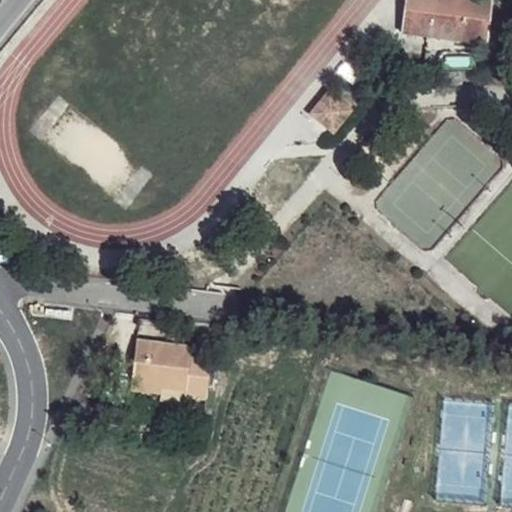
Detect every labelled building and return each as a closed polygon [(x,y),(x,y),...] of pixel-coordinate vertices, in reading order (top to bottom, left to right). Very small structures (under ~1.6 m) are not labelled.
[(487,42),(491,0),(406,0),(403,32),(487,42)] [(504,0),(501,0),(491,0),(487,42),(500,45),(504,0)] [(330,91),(311,115),(332,131),(350,107),(330,91)] [(207,397),(212,355),(191,352),(192,347),(137,340),(132,380),(161,384),(185,388),(185,394),(207,397)] [(161,384),(132,380),(130,388),(160,392),(161,384)]
